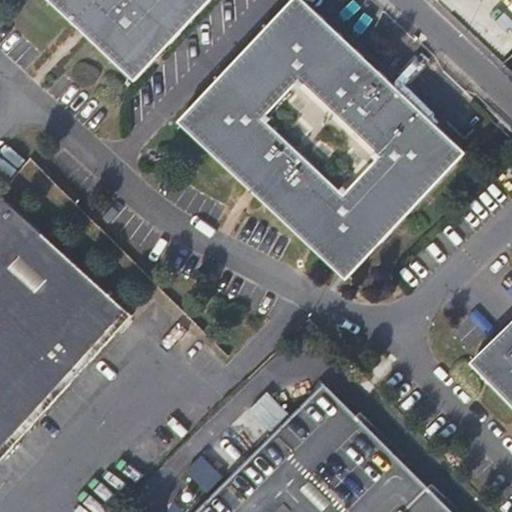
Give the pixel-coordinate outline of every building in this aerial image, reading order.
[(49,0),(120,67),(144,65),(205,0),(49,0)] [(283,5),(248,42),(189,107),(189,131),(335,269),(358,269),(456,165),(455,143),(307,3),(283,5)] [(464,27),(497,57),(507,47),(485,24),(478,30),(470,22),(464,27)] [(0,456),(130,315),(0,197),(0,456)] [(511,321),(479,353),(481,379),(511,410),(511,321)] [(452,511),(322,382),(192,511),(452,511)]
